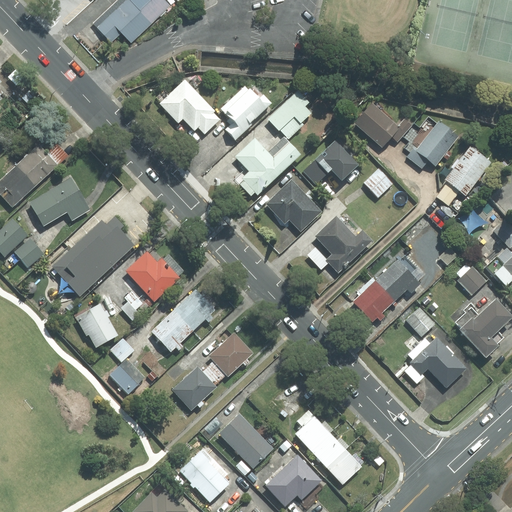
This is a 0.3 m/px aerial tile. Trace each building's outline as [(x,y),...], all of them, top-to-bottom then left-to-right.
[(116,0),(93,22),(112,42),(122,32),(131,42),(170,4),(166,0),(116,0)] [(23,78),(15,70),(8,77),(16,85),(23,78)] [(214,111),(185,81),(160,103),(178,122),(183,118),(195,130),(199,126),(205,133),(219,120),(212,113),(214,111)] [(251,122),(271,103),(264,95),(260,99),(250,89),(249,90),(245,86),(221,109),(230,118),(227,121),(231,124),(225,130),(236,141),(253,124),(251,122)] [(38,98),(29,90),(22,98),(31,106),(38,98)] [(309,102),(298,91),(269,119),(279,130),(280,130),(294,116),(301,123),(302,122),(311,113),(305,106),(309,102)] [(355,123),(382,147),(392,137),(400,128),(398,126),(372,103),(355,123)] [(280,130),(289,139),(304,124),(302,122),(301,123),(294,116),(280,130)] [(412,126),(404,119),(398,126),(400,128),(392,137),(397,142),(412,126)] [(436,166),(459,137),(439,121),(417,149),(416,150),(429,160),(436,166)] [(258,195),(300,155),(284,138),(269,153),(254,138),(235,156),(249,171),(242,178),(244,180),(240,184),(251,196),(255,192),(258,195)] [(44,150),(58,165),(68,156),(54,141),(44,150)] [(359,165),(336,141),(304,172),(317,184),(331,170),(342,181),(359,165)] [(35,186),(58,165),(44,150),(39,145),(17,166),(35,186)] [(415,147),(407,157),(422,168),(429,160),(416,150),(417,149),(415,147)] [(491,162),(471,147),(445,180),(448,182),(437,197),(448,206),(460,191),(466,195),(491,162)] [(35,186),(17,166),(0,180),(0,193),(12,207),(35,186)] [(393,183),(378,168),(364,183),(378,198),(393,183)] [(85,202),(71,179),(30,203),(44,226),(67,212),(85,202)] [(301,231),(322,211),(292,180),(266,203),(285,223),(289,219),(301,231)] [(80,295),(134,245),(119,229),(123,226),(115,217),(107,226),(102,220),(53,266),(80,295)] [(339,273),(372,241),(362,230),(355,237),(336,217),(316,236),(322,242),(334,254),(327,260),(329,262),(339,273)] [(511,245),(511,226),(506,219),(493,231),(508,249),(511,245)] [(27,236),(12,220),(0,230),(0,252),(5,257),(27,236)] [(43,254),(30,239),(15,252),(28,267),(43,254)] [(334,254),(322,242),(308,255),(321,269),(329,262),(327,260),(334,254)] [(457,255),(449,247),(439,257),(447,265),(457,255)] [(511,253),(507,249),(498,257),(505,264),(495,273),(507,285),(511,280),(511,253)] [(147,252),(127,271),(155,300),(179,278),(178,276),(184,271),(168,254),(163,259),(162,258),(157,262),(147,252)] [(376,280),(395,301),(408,289),(411,293),(420,283),(398,259),(376,280)] [(486,281),(473,267),(471,268),(466,264),(456,274),(461,278),(458,280),(472,295),(486,281)] [(382,314),(395,301),(376,280),(373,277),(356,293),(359,296),(354,301),(373,321),(377,317),(381,321),(385,317),(382,314)] [(214,310),(195,289),(174,309),(193,330),(205,319),(208,323),(213,318),(209,315),(214,310)] [(121,308),(133,321),(152,304),(147,299),(142,303),(132,291),(124,298),(128,302),(121,308)] [(511,316),(496,300),(481,314),(471,303),(464,310),(466,313),(456,322),(461,328),(460,329),(486,357),(499,346),(497,344),(503,338),(497,331),(511,316)] [(117,335),(100,304),(76,317),(87,335),(89,334),(96,347),(117,335)] [(435,324),(420,307),(406,320),(422,336),(435,324)] [(193,330),(174,309),(151,330),(171,351),(176,347),(179,350),(183,346),(180,343),(193,330)] [(234,333),(209,355),(214,360),(227,374),(228,376),(253,353),(234,333)] [(134,350),(123,338),(110,350),(122,362),(134,350)] [(467,369),(437,338),(431,344),(425,338),(408,354),(414,360),(410,363),(412,365),(405,371),(417,383),(424,376),(422,374),(428,369),(447,388),(467,369)] [(145,377),(127,359),(110,375),(129,393),(145,377)] [(227,374),(214,360),(202,371),(215,385),(227,374)] [(202,371),(198,367),(172,390),(191,410),(216,387),(215,385),(202,371)] [(302,427),(294,433),(311,451),(330,433),(333,430),(325,421),(322,424),(309,410),(297,421),(302,427)] [(273,449),(239,414),(220,433),(253,468),(273,449)] [(311,451),(326,468),(346,449),(349,446),(340,437),(337,440),(330,433),(311,451)] [(356,452),(352,456),(346,449),(326,468),(342,485),(362,467),(360,465),(364,462),(356,452)] [(227,474),(216,462),(212,465),(201,453),(181,471),(210,502),(230,483),(224,477),(227,474)] [(316,494),(323,487),(319,482),(321,481),(298,456),(284,469),(281,467),(264,483),(285,505),(297,494),(302,499),(301,504),(306,509),(317,499),(317,496),(316,494)] [(152,493),(133,511),(186,511),(187,511),(165,490),(157,498),(152,493)]
